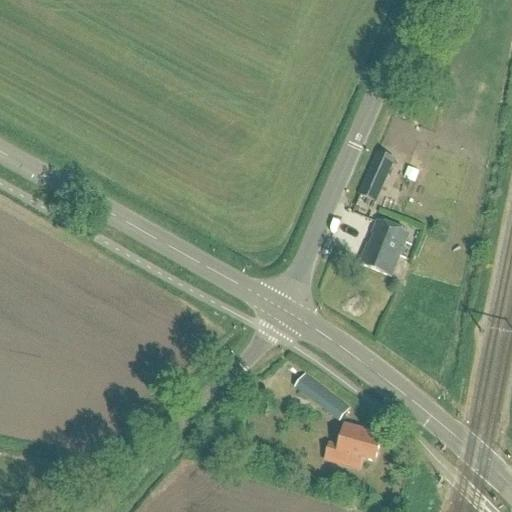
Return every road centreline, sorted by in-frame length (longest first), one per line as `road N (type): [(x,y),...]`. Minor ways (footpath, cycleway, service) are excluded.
road 1 (unclassified): [(283,312),(417,0)]
road 2 (tertiary): [(283,312),(0,154)]
road 3 (tertiary): [(511,489),(403,396),(283,312)]
road 4 (unclassified): [(103,511),(271,335),(283,312)]
